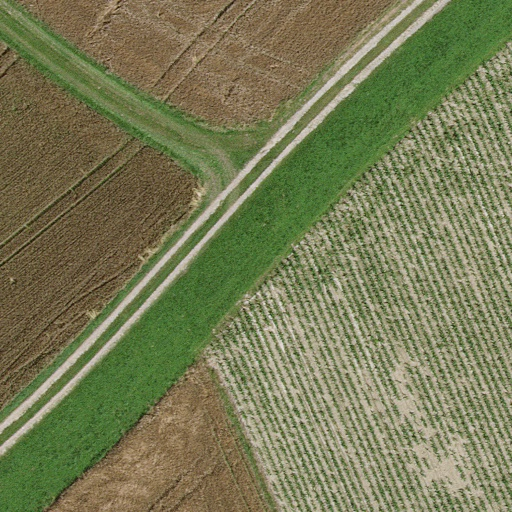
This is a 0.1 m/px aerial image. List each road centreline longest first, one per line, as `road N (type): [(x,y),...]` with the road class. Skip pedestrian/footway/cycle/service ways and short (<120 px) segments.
road 1 (track): [(433,0),(242,181),(72,384),(0,449)]
road 2 (track): [(242,181),(211,154),(48,59),(0,17)]
